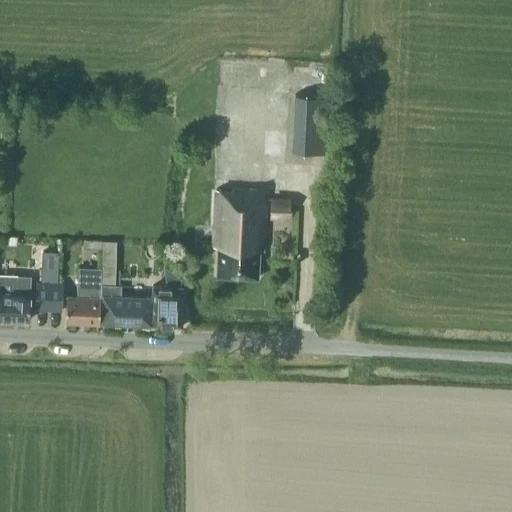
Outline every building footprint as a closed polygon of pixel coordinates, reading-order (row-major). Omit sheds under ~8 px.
[(205,152),(196,151),(195,163),(204,164),(205,152)] [(265,241),(268,190),(232,188),(232,190),(216,189),(213,247),(218,247),(216,276),(258,278),(259,250),(263,250),(263,241),(265,241)] [(272,201),(271,218),(288,219),(289,202),(272,201)] [(102,256),(101,270),(114,270),(115,256),(102,256)] [(78,267),(77,296),(66,295),(65,321),(99,322),(101,268),(78,267)] [(101,270),(101,283),(114,284),(114,270),(101,270)] [(59,272),(50,271),(50,282),(48,282),(47,310),(61,311),(62,283),(59,282),(59,272)] [(0,275),(0,318),(28,320),(29,295),(29,276),(0,275)] [(47,310),(48,282),(36,282),(35,310),(47,310)] [(101,283),(100,296),(103,296),(102,322),(123,323),(122,327),(131,327),(131,323),(176,325),(180,325),(182,287),(152,286),(152,296),(120,295),(121,284),(114,284),(101,283)]
